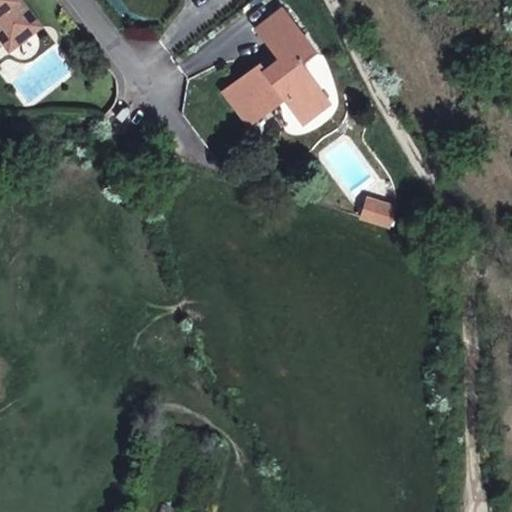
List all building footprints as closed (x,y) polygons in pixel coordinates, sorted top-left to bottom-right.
[(0,0),(0,27),(2,26),(12,41),(35,25),(17,0),(6,0),(7,0),(6,0),(0,0)] [(241,112),(275,86),(306,101),(320,92),(289,51),(303,42),(272,0),(269,0),(246,17),(270,49),(255,60),(249,52),(215,78),(241,112)] [(0,27),(0,41),(4,47),(12,41),(2,26),(0,27)] [(292,111),(306,101),(275,86),(292,111)] [(354,206),(382,213),(387,195),(367,190),(357,196),(354,206)]
